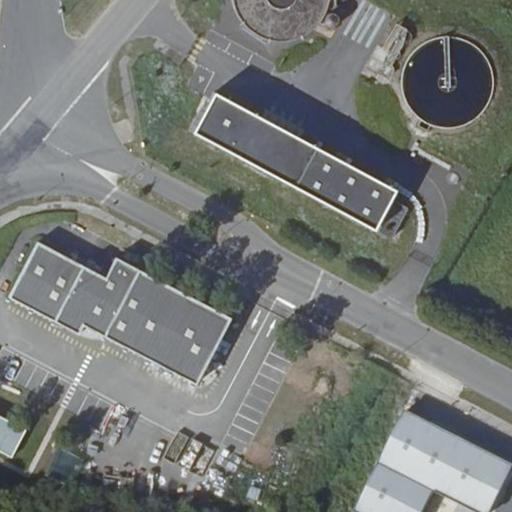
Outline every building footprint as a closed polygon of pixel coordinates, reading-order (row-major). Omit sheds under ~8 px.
[(400,190),(216,90),(194,131),(378,231),(400,190)] [(9,305),(64,334),(69,325),(82,333),(196,391),(231,324),(116,264),(105,284),(39,248),(9,305)] [(69,325),(64,334),(53,340),(82,333),(69,325)] [(27,432),(0,416),(0,452),(12,459),(27,432)] [(490,511),(511,472),(405,417),(382,460),(356,511),(423,511),(433,493),(468,511),(490,511)] [(182,433),(168,461),(191,473),(205,445),(182,433)] [(57,447),(48,469),(70,478),(79,457),(57,447)]
